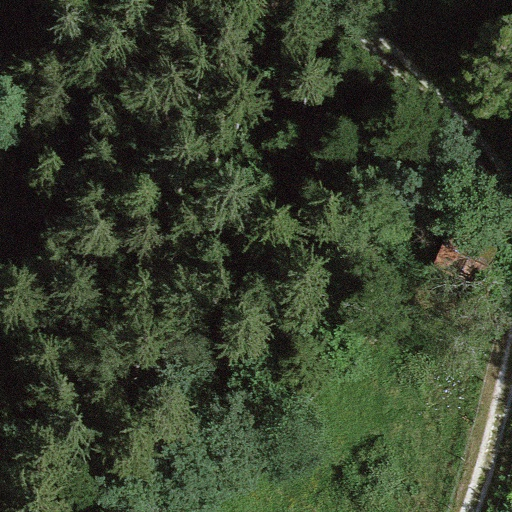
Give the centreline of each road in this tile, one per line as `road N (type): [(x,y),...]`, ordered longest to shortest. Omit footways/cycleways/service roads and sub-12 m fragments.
road 1 (track): [(511,197),(477,145),(339,0)]
road 2 (track): [(0,78),(0,234)]
road 3 (track): [(472,511),(511,369)]
